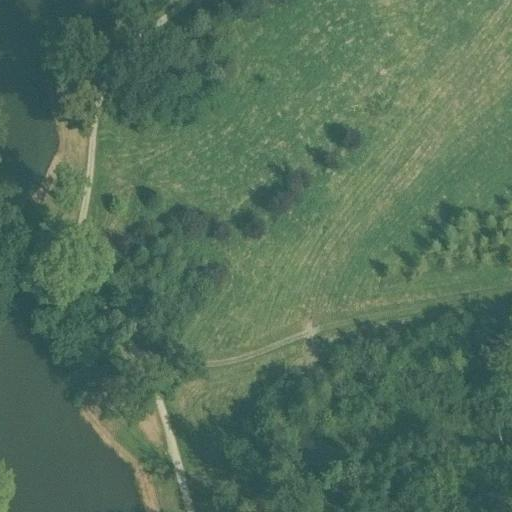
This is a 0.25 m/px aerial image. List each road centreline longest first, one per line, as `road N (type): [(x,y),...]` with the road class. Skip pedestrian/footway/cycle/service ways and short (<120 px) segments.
road 1 (track): [(137,355),(201,365),(342,322),(511,295)]
road 2 (track): [(193,0),(138,40),(107,75),(95,104),(71,263)]
road 3 (track): [(188,511),(142,361),(71,263)]
